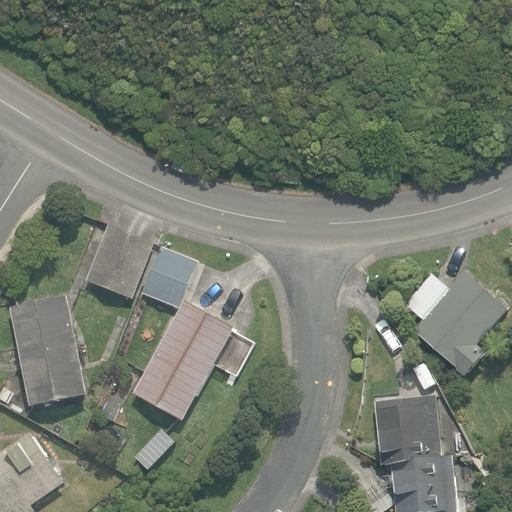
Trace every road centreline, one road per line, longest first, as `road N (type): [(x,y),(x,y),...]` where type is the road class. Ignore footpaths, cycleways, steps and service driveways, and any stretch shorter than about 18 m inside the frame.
road 1 (residential): [(306,225),(313,383),(286,473),(260,511)]
road 2 (residential): [(306,225),(179,197),(38,126)]
road 3 (residential): [(511,183),(392,218),(306,225)]
